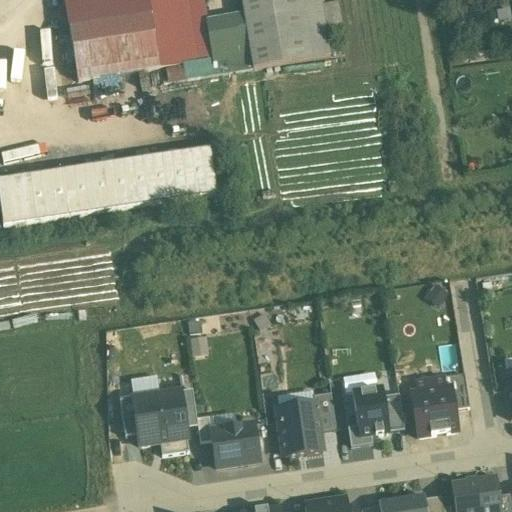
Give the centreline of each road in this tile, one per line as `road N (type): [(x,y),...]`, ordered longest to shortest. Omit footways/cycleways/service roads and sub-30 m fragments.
road 1 (residential): [(490,447),(131,501)]
road 2 (residential): [(490,447),(463,284)]
